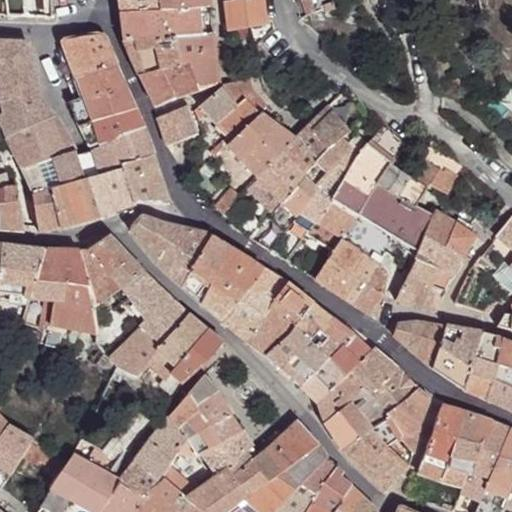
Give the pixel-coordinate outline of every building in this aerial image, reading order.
[(5,0),(7,16),(23,17),(21,0),(5,0)] [(117,0),(120,13),(160,11),(158,0),(117,0)] [(158,0),(160,11),(164,11),(198,8),(210,7),(209,0),(158,0)] [(236,0),(224,2),(227,32),(267,25),(263,0),(236,0)] [(302,0),(309,15),(324,10),(319,0),(302,0)] [(333,2),(324,5),(326,13),(336,10),(333,2)] [(164,11),(165,39),(174,38),(200,36),(200,34),(198,8),(164,11)] [(120,13),(124,42),(165,39),(164,11),(160,11),(120,13)] [(189,64),(198,93),(218,84),(213,33),(200,34),(200,36),(174,38),(179,66),(189,64)] [(63,71),(67,82),(116,66),(105,41),(101,36),(95,35),(62,41),(65,50),(72,68),(63,71)] [(124,42),(138,75),(179,66),(174,38),(165,39),(124,42)] [(0,99),(3,115),(0,116),(0,124),(6,138),(30,128),(56,117),(39,95),(27,97),(22,73),(34,70),(28,43),(0,41),(0,99)] [(138,75),(155,108),(176,100),(198,93),(189,64),(179,66),(138,75)] [(67,82),(74,100),(125,87),(116,66),(67,82)] [(22,73),(27,97),(39,95),(34,70),(22,73)] [(194,110),(198,121),(206,114),(227,137),(231,141),(260,114),(260,113),(267,106),(258,97),(252,98),(251,89),(251,82),(225,86),(221,88),(194,110)] [(69,102),(78,126),(135,110),(125,87),(74,100),(69,102)] [(158,117),(168,148),(199,135),(188,105),(158,117)] [(260,114),(263,115),(269,109),(267,106),(260,113),(260,114)] [(296,136),(317,162),(341,139),(342,139),(350,132),(328,106),(296,136)] [(99,145),(99,146),(143,129),(135,110),(78,126),(89,149),(99,145)] [(226,145),(257,178),(295,140),(294,139),(263,115),(260,114),(231,141),(226,145)] [(22,169),(34,194),(50,190),(84,180),(77,157),(78,157),(76,152),(69,136),(56,117),(30,128),(44,163),(22,169)] [(6,138),(22,169),(44,163),(30,128),(6,138)] [(100,150),(108,173),(123,169),(121,165),(153,156),(143,129),(99,146),(100,150)] [(269,208),(274,212),(305,176),(311,169),(315,164),(317,162),(296,136),(294,139),(295,140),(257,178),(277,199),(269,208)] [(209,153),(213,158),(226,145),(231,141),(227,137),(209,153)] [(315,164),(326,175),(350,148),(342,139),(341,139),(317,162),(315,164)] [(431,140),(420,158),(443,173),(445,169),(456,175),(462,167),(431,140)] [(367,145),(392,164),(395,160),(370,141),(367,145)] [(357,156),(332,201),(359,217),(371,197),(384,175),(390,166),(392,164),(367,145),(357,156)] [(293,222),(309,233),(332,201),(357,156),(350,148),(326,175),(321,180),(315,187),(314,189),(317,192),(293,222)] [(77,157),(84,180),(87,180),(108,173),(100,150),(78,157),(77,157)] [(123,169),(134,204),(170,205),(153,156),(121,165),(123,169)] [(429,185),(446,195),(457,176),(456,175),(445,169),(443,173),(420,158),(413,169),(417,172),(415,176),(429,185)] [(311,169),(321,180),(326,175),(315,164),(311,169)] [(396,175),(407,182),(409,179),(390,166),(384,175),(392,180),(396,175)] [(87,180),(99,217),(134,204),(123,169),(108,173),(87,180)] [(0,189),(9,188),(6,173),(0,174),(0,189)] [(384,175),(371,197),(423,237),(444,248),(455,223),(434,210),(431,215),(417,206),(416,207),(398,196),(407,182),(396,175),(392,180),(384,175)] [(268,218),(284,234),(293,222),(317,192),(314,189),(315,187),(305,176),(274,212),(268,218)] [(407,182),(398,196),(416,207),(417,206),(429,185),(415,176),(412,181),(409,179),(407,182)] [(50,190),(60,229),(99,217),(87,180),(84,180),(50,190)] [(0,189),(0,228),(24,231),(24,226),(17,186),(9,188),(0,189)] [(32,195),(38,232),(60,229),(50,190),(34,194),(32,195)] [(215,208),(222,215),(239,197),(232,190),(215,208)] [(406,250),(415,257),(423,237),(371,197),(359,217),(394,242),(406,250)] [(296,268),(314,279),(341,242),(359,217),(332,201),(309,233),(302,242),(312,248),(296,268)] [(229,221),(250,240),(267,220),(247,202),(229,221)] [(511,269),(511,214),(505,223),(506,224),(495,236),(511,250),(511,264),(509,267),(511,269)] [(162,270),(182,287),(192,269),(212,238),(204,233),(162,224),(143,217),(141,218),(139,219),(130,231),(156,264),(162,270)] [(341,242),(377,265),(386,253),(394,242),(359,217),(341,242)] [(458,218),(455,223),(471,234),(475,229),(458,218)] [(455,223),(444,248),(462,259),(476,237),(471,234),(455,223)] [(86,251),(122,290),(145,273),(109,235),(86,251)] [(416,261),(408,277),(446,291),(447,289),(446,289),(449,283),(454,279),(451,275),(462,259),(444,248),(423,237),(415,257),(413,260),(416,261)] [(182,287),(201,303),(222,321),(264,270),(251,260),(212,238),(192,269),(182,287)] [(277,256),(287,263),(299,246),(289,239),(277,256)] [(314,279),(352,304),(377,265),(341,242),(314,279)] [(394,242),(386,253),(398,261),(406,250),(394,242)] [(1,245),(0,260),(0,294),(28,297),(31,297),(32,286),(44,250),(1,245)] [(22,324),(36,327),(49,326),(99,337),(94,310),(79,251),(44,250),(32,286),(31,297),(28,297),(27,307),(22,324)] [(79,251),(94,310),(122,290),(86,251),(79,251)] [(497,280),(511,293),(511,291),(511,269),(509,267),(504,263),(496,272),(500,276),(497,280)] [(370,316),(375,320),(382,307),(377,304),(381,298),(386,279),(385,275),(382,271),(377,265),(352,304),(370,316)] [(264,270),(222,321),(245,341),(260,323),(274,301),(287,285),(264,270)] [(122,290),(144,321),(137,330),(160,347),(188,315),(145,273),(122,290)] [(408,277),(395,301),(437,313),(446,291),(408,277)] [(274,301),(300,320),(312,304),(287,285),(274,301)] [(28,297),(0,294),(0,303),(27,307),(28,297)] [(260,323),(245,341),(265,357),(288,336),(294,329),(300,320),(274,301),(260,323)] [(294,329),(309,342),(330,319),(328,317),(328,316),(313,303),(312,304),(300,320),(294,329)] [(510,331),(511,331),(511,315),(511,316),(504,314),(496,327),(510,331)] [(125,373),(137,378),(147,365),(165,380),(161,385),(174,397),(184,384),(171,373),(208,331),(188,315),(160,347),(137,330),(107,357),(117,368),(125,373)] [(346,329),(330,319),(309,342),(316,348),(326,338),(331,343),(346,329)] [(392,336),(431,369),(446,327),(415,322),(396,324),(392,336)] [(431,369),(463,390),(483,333),(446,327),(431,369)] [(288,336),(265,357),(301,387),(329,359),(352,335),(346,329),(331,343),(326,338),(316,348),(309,342),(294,329),(288,336)] [(171,373),(184,384),(209,361),(223,344),(208,331),(171,373)] [(463,390),(486,401),(498,366),(495,365),(502,338),(483,333),(463,390)] [(329,359),(345,377),(350,372),(372,351),(370,352),(352,335),(329,359)] [(511,342),(502,338),(495,365),(498,366),(511,370),(511,342)] [(90,361),(110,380),(111,379),(117,368),(107,357),(101,351),(90,361)] [(350,372),(365,391),(369,395),(396,369),(374,351),(372,351),(350,372)] [(329,359),(301,387),(317,403),(345,377),(329,359)] [(486,401),(511,414),(511,370),(498,366),(486,401)] [(111,379),(120,383),(125,373),(117,368),(111,379)] [(369,395),(384,416),(405,401),(417,390),(396,369),(369,395)] [(345,377),(317,403),(324,424),(365,391),(350,372),(345,377)] [(170,416),(187,440),(208,428),(195,409),(216,395),(204,376),(189,392),(170,416)] [(389,420),(371,431),(387,447),(393,443),(399,439),(413,454),(416,445),(418,432),(417,428),(429,400),(417,390),(405,401),(384,416),(389,420)] [(338,447),(343,453),(371,431),(389,420),(384,416),(369,395),(365,391),(324,424),(331,434),(338,447)] [(195,409),(208,428),(231,417),(216,395),(195,409)] [(440,407),(417,473),(441,482),(463,487),(476,462),(487,433),(497,438),(502,427),(464,413),(440,407)] [(135,414),(141,419),(146,413),(140,408),(135,414)] [(136,460),(160,483),(162,478),(169,467),(178,453),(187,440),(170,416),(136,460)] [(187,440),(197,457),(200,454),(242,433),(231,417),(208,428),(187,440)] [(102,453),(107,456),(136,423),(131,419),(102,453)] [(252,460),(267,482),(274,477),(294,491),(325,459),(325,457),(318,447),(320,446),(297,420),(258,455),(252,460)] [(463,487),(460,493),(479,501),(510,430),(502,427),(497,438),(487,433),(476,462),(463,487)] [(0,436),(0,489),(10,475),(11,476),(22,457),(33,440),(7,428),(0,436)] [(479,501),(474,511),(500,511),(503,506),(511,485),(511,430),(510,430),(479,501)] [(343,453),(384,494),(407,469),(408,467),(396,456),(387,447),(371,431),(343,453)] [(200,454),(215,477),(230,466),(231,467),(234,465),(237,458),(252,447),(242,433),(200,454)] [(33,440),(22,457),(38,466),(41,462),(60,474),(69,460),(33,440)] [(387,447),(396,456),(401,452),(393,443),(387,447)] [(60,474),(49,488),(50,489),(74,503),(90,511),(134,511),(141,499),(160,483),(136,460),(120,481),(101,471),(109,457),(107,456),(102,453),(95,449),(86,463),(73,455),(69,460),(60,474)] [(294,491),(312,503),(336,468),(325,460),(325,459),(294,491)] [(204,511),(225,511),(244,500),(257,511),(272,511),(294,491),(274,477),(267,482),(252,460),(235,473),(231,467),(230,466),(215,477),(196,490),(185,498),(196,506),(204,511)] [(162,478),(171,485),(179,476),(169,467),(162,478)] [(336,468),(312,503),(325,511),(334,511),(351,486),(340,478),(343,474),(336,468)] [(171,485),(185,498),(196,490),(179,476),(171,485)] [(191,511),(196,506),(185,498),(171,485),(162,478),(160,483),(141,499),(134,511),(191,511)] [(511,485),(503,506),(511,510),(511,485)] [(354,511),(363,497),(351,486),(334,511),(354,511)] [(68,511),(74,503),(50,489),(38,511),(68,511)] [(306,511),(312,503),(294,491),(272,511),(306,511)] [(354,511),(376,511),(376,510),(363,497),(354,511)] [(90,511),(74,503),(68,511),(90,511)] [(325,511),(312,503),(306,511),(325,511)]
